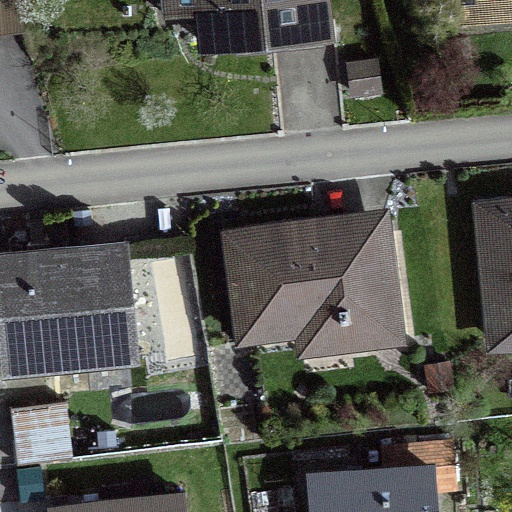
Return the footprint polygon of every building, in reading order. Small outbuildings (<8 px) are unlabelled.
[(202,12),(205,44),(326,31),(322,0),(165,0),(168,15),(202,12)] [(511,202),(481,205),(494,340),(511,338),(511,202)] [(348,323),(350,343),(399,337),(386,232),(319,240),(317,221),(227,231),(240,336),(348,323)] [(51,361),(49,346),(133,338),(124,243),(0,254),(0,311),(5,365),(51,361)] [(10,405),(17,462),(72,456),(65,399),(10,405)] [(435,511),(433,476),(454,474),(451,439),(383,445),(385,468),(310,475),(313,511),(435,511)] [(184,511),(182,493),(50,506),(50,511),(184,511)]
